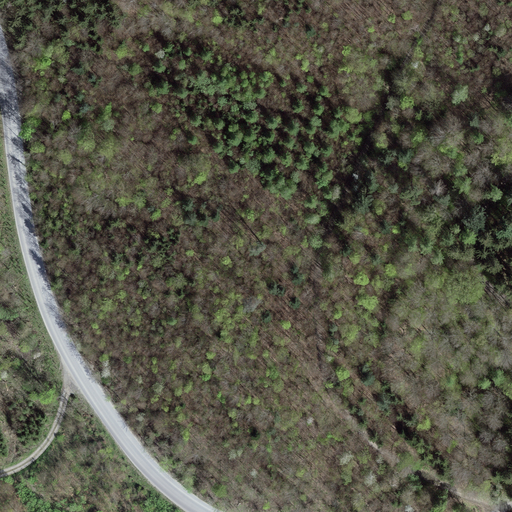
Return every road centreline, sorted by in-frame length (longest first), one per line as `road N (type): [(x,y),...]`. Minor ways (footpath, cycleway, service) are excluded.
road 1 (track): [(504,507),(428,480),(378,448),(335,401),(318,328),(324,247),(341,202),(442,0)]
road 2 (track): [(511,163),(483,204),(472,246),(489,291),(511,306)]
road 3 (track): [(0,472),(28,461),(57,424),(72,360)]
